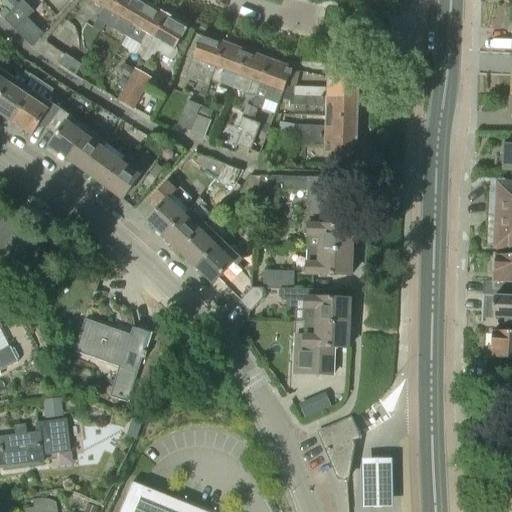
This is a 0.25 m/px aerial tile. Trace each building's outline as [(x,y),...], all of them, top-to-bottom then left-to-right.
[(10,13),(19,4),(14,0),(4,0),(1,4),(10,13)] [(106,25),(120,0),(92,0),(92,2),(104,9),(92,28),(101,34),(106,25)] [(126,38),(146,5),(137,0),(120,0),(106,25),(126,38)] [(15,31),(28,18),(34,12),(23,1),(19,4),(10,13),(4,20),(15,31)] [(146,51),(149,47),(167,17),(146,5),(126,38),(146,51)] [(167,17),(149,47),(146,51),(135,69),(145,75),(159,53),(170,60),(174,59),(178,53),(175,51),(187,29),(167,17)] [(28,18),(15,31),(32,48),(41,39),(40,38),(43,34),(40,31),(32,23),(28,18)] [(211,80),(224,45),(202,36),(187,76),(209,85),(211,80)] [(105,52),(94,45),(88,55),(99,62),(105,52)] [(221,84),(234,89),(239,75),(247,53),(224,45),(211,80),(221,84)] [(239,75),(234,89),(256,97),(270,62),(247,53),(239,75)] [(75,77),(82,66),(66,55),(59,65),(75,77)] [(279,102),(280,101),(282,96),(286,87),(292,70),(270,62),(256,97),(253,106),(258,108),(262,109),(266,99),(279,104),(279,102)] [(135,70),(134,70),(123,64),(118,74),(129,80),(135,70)] [(0,100),(15,79),(0,69),(0,100)] [(151,78),(145,75),(135,69),(134,70),(135,70),(129,80),(118,99),(134,108),(151,78)] [(282,96),(358,99),(359,79),(328,78),(327,89),(295,87),(286,87),(282,96)] [(0,114),(13,123),(34,92),(15,79),(0,100),(0,114)] [(122,80),(118,88),(123,91),(127,83),(122,80)] [(34,92),(13,123),(32,136),(39,125),(46,129),(61,110),(53,105),(34,92)] [(357,119),(358,99),(282,96),(280,101),(294,101),(294,106),(325,108),(325,117),(357,119)] [(198,114),(202,106),(189,101),(178,126),(190,132),(198,114)] [(247,104),(242,118),(253,122),(258,108),(253,106),(247,104)] [(202,106),(198,114),(210,120),(214,112),(202,106)] [(67,160),(89,131),(61,110),(46,129),(56,137),(49,147),(67,160)] [(324,127),(293,125),(292,136),(356,138),(357,119),(325,117),(324,127)] [(261,125),(253,122),(242,118),(242,119),(238,129),(243,131),(237,146),(251,152),(261,125)] [(86,174),(107,144),(89,131),(67,160),(86,174)] [(356,158),(356,138),(292,136),(292,144),(324,145),(324,157),(356,158)] [(104,187),(126,158),(107,144),(86,174),(104,187)] [(511,145),(504,145),(504,155),(496,155),(495,171),(511,171),(511,145)] [(126,158),(104,187),(123,201),(144,171),(126,158)] [(157,165),(143,184),(149,189),(164,170),(157,165)] [(337,180),(261,177),(260,189),(259,189),(258,208),(275,209),(276,189),(307,190),(306,207),(308,207),(308,217),(325,218),(325,209),(326,209),(326,208),(336,198),(337,180)] [(511,181),(499,181),(497,180),(496,187),(495,216),(511,216),(511,181)] [(164,237),(189,211),(172,195),(177,191),(168,182),(150,200),(159,209),(147,222),(164,237)] [(180,253),(207,226),(190,210),(189,211),(164,237),(180,253)] [(0,266),(5,268),(22,221),(9,216),(7,222),(0,219),(0,266)] [(511,245),(511,216),(495,216),(494,245),(511,245)] [(197,269),(221,243),(223,241),(207,226),(180,253),(197,269)] [(306,250),(352,252),(353,228),(307,226),(307,237),(306,250)] [(221,243),(197,269),(213,285),(238,259),(221,243)] [(352,252),(306,250),(306,262),(305,262),(305,275),(351,276),(352,252)] [(511,257),(496,256),(496,259),(492,259),(492,272),(495,272),(495,282),(482,282),(483,295),(511,296),(511,257)] [(86,321),(102,274),(72,257),(35,302),(82,332),(86,321)] [(263,288),(263,289),(280,289),(294,290),(294,273),(264,271),(263,288)] [(263,298),(263,289),(263,288),(253,288),(239,304),(249,313),(263,298)] [(314,291),(294,290),(280,289),(279,297),(283,301),(303,302),(303,322),(303,323),(349,325),(350,300),(313,299),(314,291)] [(511,296),(483,295),(481,319),(493,319),(493,318),(511,319),(511,325),(511,296)] [(82,332),(79,340),(75,351),(120,367),(118,375),(135,380),(142,359),(145,360),(148,353),(144,352),(150,335),(133,329),(130,336),(86,321),(82,332)] [(0,328),(2,327),(0,322),(0,372),(18,363),(19,357),(15,349),(9,347),(0,351),(0,328)] [(348,349),(349,325),(303,323),(303,334),(294,334),(293,375),(332,376),(334,349),(348,349)] [(511,333),(493,332),(491,359),(511,360),(511,333)] [(486,381),(510,382),(511,369),(487,367),(486,381)] [(60,398),(44,400),(46,419),(62,417),(60,398)] [(299,404),(305,419),(316,414),(310,400),(299,404)] [(351,420),(319,433),(339,479),(347,481),(354,446),(352,441),(359,438),(351,420)] [(68,422),(57,423),(37,425),(39,435),(0,439),(0,470),(45,465),(44,454),(71,452),(68,422)] [(395,511),(395,466),(364,466),(364,511),(395,511)] [(205,511),(132,482),(120,511),(205,511)] [(25,509),(25,511),(57,511),(57,504),(54,501),(48,500),(45,499),(33,500),(34,508),(25,509)]
